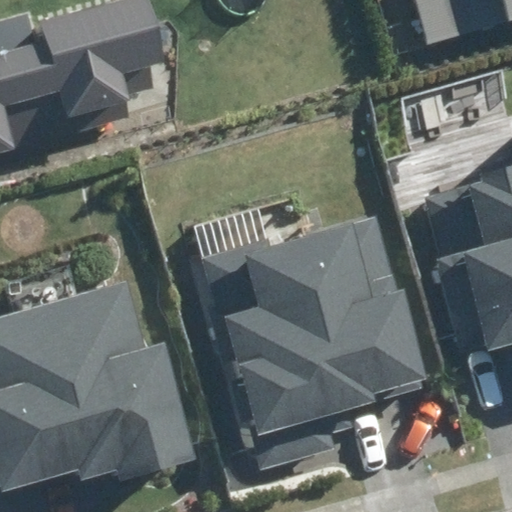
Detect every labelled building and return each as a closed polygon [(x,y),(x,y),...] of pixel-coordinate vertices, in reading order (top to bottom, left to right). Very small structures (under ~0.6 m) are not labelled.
[(0,152),(99,125),(95,111),(128,101),(120,72),(167,59),(150,0),(134,0),(40,26),(45,44),(0,55),(0,152)] [(511,0),(412,0),(424,44),(511,21),(511,0)] [(427,197),(446,257),(479,359),(511,348),(511,169),(460,186),(427,197)] [(377,212),(206,261),(259,443),(430,395),(377,212)] [(126,281),(0,315),(0,492),(74,473),(78,485),(121,474),(124,484),(195,465),(161,343),(144,348),(126,281)]
